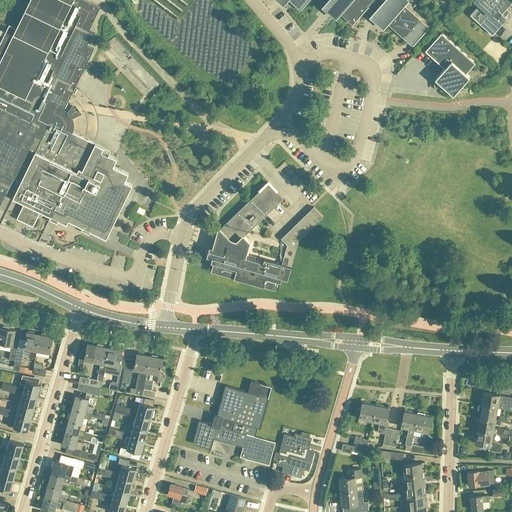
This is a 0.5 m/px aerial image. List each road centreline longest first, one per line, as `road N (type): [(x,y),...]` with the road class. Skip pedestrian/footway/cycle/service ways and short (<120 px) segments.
road 1 (unclassified): [(165,328),(189,219),(280,122),(298,91),(289,50),(250,0)]
road 2 (residential): [(23,511),(80,309)]
road 3 (residential): [(195,329),(145,511)]
road 4 (residential): [(453,351),(449,511)]
road 5 (residential): [(355,349),(315,493)]
road 6 (unclassified): [(370,99),(511,105)]
road 7 (tertiary): [(315,340),(195,329)]
